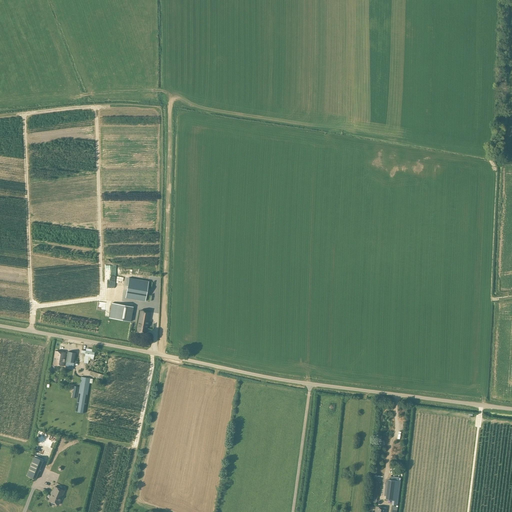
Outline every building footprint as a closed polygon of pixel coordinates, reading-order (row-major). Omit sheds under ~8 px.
[(148,288),(128,285),(126,300),(146,303),(148,288)] [(109,318),(131,322),(133,307),(117,304),(116,309),(111,308),(109,318)] [(140,310),(136,332),(146,333),(150,312),(140,310)] [(66,352),(55,350),(53,364),(64,366),(66,352)] [(90,357),(90,359),(93,359),(94,352),(82,350),(81,353),(85,354),(85,356),(84,363),(88,364),(88,360),(88,357),(90,357)] [(76,353),(69,352),(67,362),(66,362),(66,366),(73,368),(76,353)] [(84,413),(89,383),(90,378),(81,377),(75,412),(84,413)] [(26,476),(36,480),(43,461),(34,457),(26,476)] [(402,477),(389,476),(386,500),(392,501),(391,505),(398,506),(402,477)] [(378,498),(379,490),(380,483),(380,482),(372,481),(369,496),(368,502),(375,503),(377,503),(377,498),(378,498)] [(54,487),(48,501),(59,505),(64,491),(54,487)]
